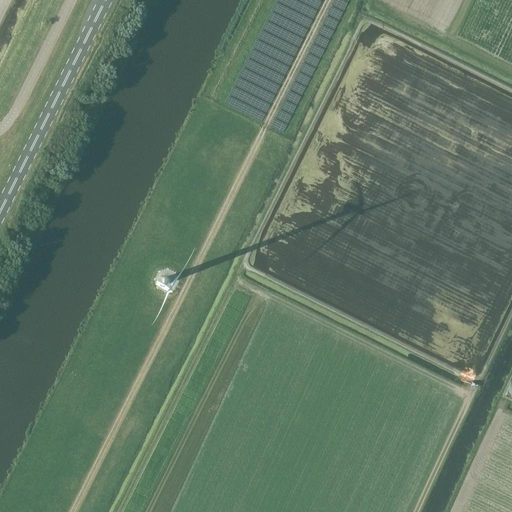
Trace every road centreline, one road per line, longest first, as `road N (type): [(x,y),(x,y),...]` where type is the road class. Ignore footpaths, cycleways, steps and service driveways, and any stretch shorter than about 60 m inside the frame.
road 1 (primary): [(0,211),(105,0)]
road 2 (unclassified): [(0,130),(69,0)]
